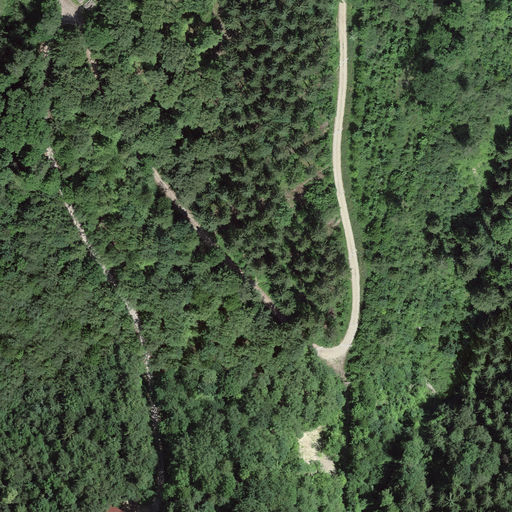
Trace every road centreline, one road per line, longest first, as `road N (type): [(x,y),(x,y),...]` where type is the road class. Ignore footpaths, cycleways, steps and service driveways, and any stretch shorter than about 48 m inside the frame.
road 1 (track): [(57,0),(63,5),(46,58),(47,141),(61,190),(147,348),(161,472),(153,511)]
road 2 (track): [(63,5),(81,27),(121,125),(189,218),(308,343),(335,356)]
road 3 (track): [(335,356),(357,306),(337,165),(343,0)]
road 4 (track): [(348,511),(348,395),(335,356)]
